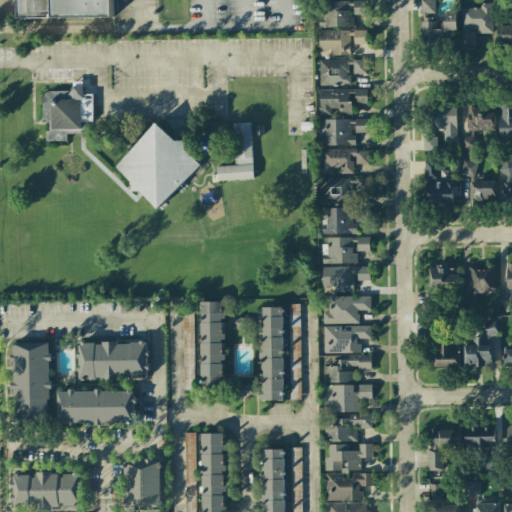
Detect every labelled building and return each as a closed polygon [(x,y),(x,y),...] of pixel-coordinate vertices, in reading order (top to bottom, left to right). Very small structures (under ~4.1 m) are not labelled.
[(108,0),(109,17),(16,19),(15,0),(108,0)] [(319,27),(353,26),(353,17),(349,17),(349,7),(353,7),(354,15),(369,14),(368,0),(319,1),(319,27)] [(435,0),(421,0),(421,40),(456,40),(456,12),(446,12),(446,17),(435,17),(435,0)] [(492,33),(492,3),(480,3),(480,8),(461,8),(462,46),(476,45),(475,33),(492,33)] [(351,55),(351,30),(319,31),(319,55),(351,55)] [(366,44),(366,30),(353,30),(353,45),(366,44)] [(351,85),(350,74),(366,73),(366,59),(318,60),(319,86),(351,85)] [(93,94),(82,94),(83,82),(72,82),(72,92),(42,91),(42,122),(48,122),(47,141),(66,141),(67,133),(83,133),(84,121),(92,121),(93,94)] [(367,89),(319,90),(320,115),(331,115),(331,112),(351,112),(351,103),(367,103),(367,89)] [(511,100),(498,101),(498,140),(511,140),(511,100)] [(456,106),(432,106),(432,129),(443,128),(443,143),(456,143),(456,106)] [(494,113),(486,113),(486,107),(467,106),(466,130),(494,131),(494,113)] [(355,145),(354,133),(368,133),(367,119),(322,120),(322,137),(320,137),(320,146),(355,145)] [(251,123),(234,123),(235,166),(217,166),(217,181),(252,179),(251,123)] [(437,137),(424,137),(423,150),(436,151),(437,137)] [(368,164),(368,149),(320,150),(321,174),(332,174),(332,168),(339,168),(340,174),(354,173),(354,164),(368,164)] [(511,199),(511,160),(501,161),(501,173),(503,173),(502,199),(511,199)] [(453,206),(453,196),(457,196),(458,180),(438,180),(438,162),(425,161),(424,205),(453,206)] [(475,176),(477,163),(463,161),(461,174),(475,176)] [(320,179),(321,204),(358,204),(358,193),(371,193),(370,178),(320,179)] [(470,204),(495,204),(495,181),(469,181),(470,204)] [(356,233),(356,224),(353,224),(353,207),(326,208),(326,218),(322,218),(322,234),(356,233)] [(370,221),(370,207),(356,207),(356,221),(370,221)] [(323,264),(357,263),(356,252),(369,251),(369,237),(323,238),(323,264)] [(370,267),(322,266),(321,287),(335,287),(335,292),(354,292),(355,280),(370,280),(370,267)] [(430,290),(459,289),(458,275),(447,275),(447,266),(429,267),(430,290)] [(468,290),(495,290),(496,267),(468,267),(468,290)] [(370,296),(328,297),(328,312),(323,312),(323,324),(359,323),(358,310),(371,310),(370,296)] [(201,385),(223,384),(222,302),(200,302),(201,385)] [(184,390),(194,389),(193,306),(182,306),(184,390)] [(284,400),(283,307),(261,307),(262,401),(284,400)] [(483,322),(485,337),(498,335),(495,320),(483,322)] [(324,353),(360,352),(359,339),(371,338),(370,325),(324,327),(324,353)] [(492,366),(492,344),(484,344),(484,338),(473,338),(473,345),(464,345),(464,367),(492,366)] [(148,378),(147,342),(77,343),(78,380),(148,378)] [(12,420),(49,420),(50,343),(13,343),(12,420)] [(460,367),(459,347),(451,347),(451,344),(431,344),(432,368),(460,367)] [(511,365),(511,347),(503,348),(504,366),(511,365)] [(371,370),(371,355),(333,356),(333,366),(323,366),(323,383),(355,382),(355,370),(371,370)] [(250,385),(234,384),(233,394),(250,395),(250,385)] [(371,399),(371,385),(325,385),(324,411),(359,412),(359,399),(371,399)] [(58,424),(135,423),(135,390),(57,391),(58,424)] [(372,416),(325,417),(325,441),(357,441),(357,429),(372,428),(372,416)] [(465,448),(495,448),(496,427),(465,426),(465,448)] [(427,469),(443,469),(442,447),(461,447),(460,431),(431,431),(431,450),(427,450),(427,469)] [(195,511),(195,433),(185,433),(185,511),(195,511)] [(224,511),(225,491),(224,491),(224,433),(201,434),(201,511),(224,511)] [(327,470),(341,471),(341,461),(348,461),(348,470),(361,471),(361,458),(373,458),(373,444),(327,444),(327,470)] [(301,511),(302,448),(290,448),(289,511),(301,511)] [(284,511),(284,449),(263,449),(263,502),(265,502),(264,511),(284,511)] [(500,459),(490,457),(487,469),(497,471),(500,459)] [(160,508),(160,460),(125,461),(125,508),(160,508)] [(13,475),(13,506),(81,508),(81,474),(35,473),(34,475),(13,475)] [(326,474),(327,501),(362,500),(361,486),(373,486),(373,473),(352,473),(352,478),(343,479),(343,473),(326,474)] [(479,496),(479,482),(465,481),(465,496),(479,496)] [(429,483),(428,500),(442,501),(443,484),(429,483)] [(511,511),(511,496),(511,497),(511,501),(511,504),(503,505),(503,511),(511,511)] [(365,503),(329,503),(329,511),(371,511),(372,511),(366,511),(365,503)] [(499,511),(500,503),(474,503),(473,511),(499,511)]
